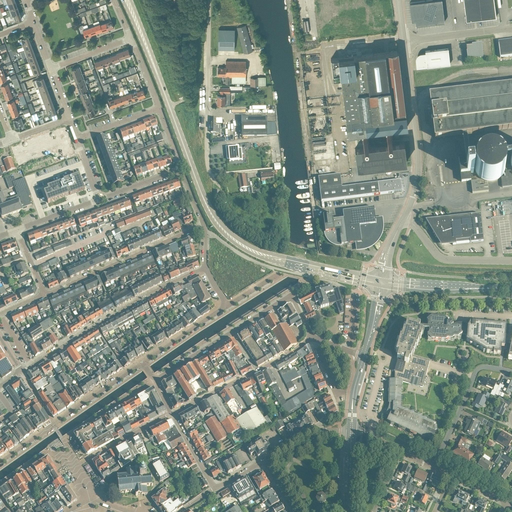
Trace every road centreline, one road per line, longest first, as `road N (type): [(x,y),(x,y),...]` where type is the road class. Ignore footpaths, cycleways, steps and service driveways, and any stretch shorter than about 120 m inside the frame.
road 1 (primary): [(381,283),(262,254),(228,235),(203,200),(148,53)]
road 2 (residential): [(204,267),(21,371)]
road 3 (residential): [(153,380),(290,294),(311,337)]
road 4 (unclassified): [(405,215),(417,153),(404,41)]
road 5 (unclassified): [(210,175),(208,0)]
road 6 (residential): [(44,294),(203,224)]
road 7 (residential): [(0,462),(142,363)]
road 8 (residential): [(311,337),(172,413)]
road 9 (residential): [(433,467),(478,368),(511,372)]
road 10 (primary): [(381,283),(511,287)]
road 11 (unclassified): [(405,215),(441,258),(511,260)]
